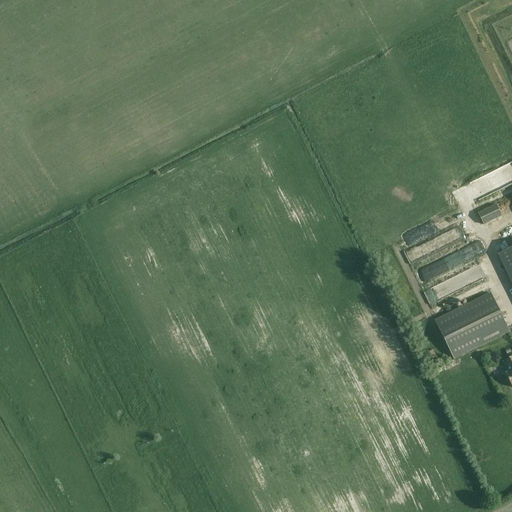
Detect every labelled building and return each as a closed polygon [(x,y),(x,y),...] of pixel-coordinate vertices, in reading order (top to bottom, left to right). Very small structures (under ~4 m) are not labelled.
[(469,200),(511,180),(511,163),(462,185),(469,200)] [(478,214),(484,225),(502,216),(496,205),(478,214)] [(511,248),(499,256),(511,282),(511,248)] [(435,321),(454,360),(510,333),(491,294),(435,321)] [(429,353),(434,364),(438,362),(433,351),(429,353)]
